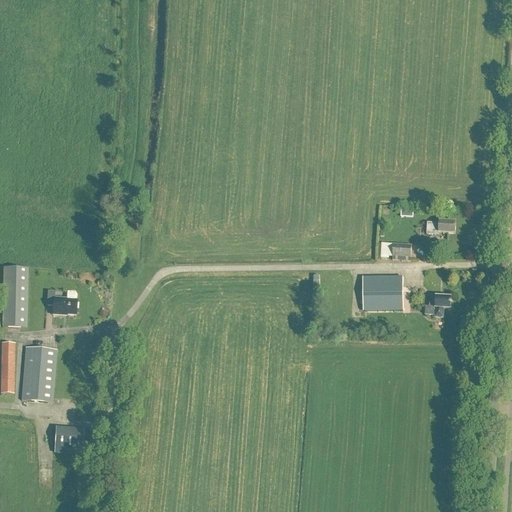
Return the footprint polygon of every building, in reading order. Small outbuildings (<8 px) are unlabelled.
[(440,223),(439,225),(428,225),(427,236),(440,237),(440,234),(455,235),(456,224),(440,223)] [(393,258),(411,259),(412,247),(394,246),(393,258)] [(3,269),(2,329),(26,330),(28,270),(3,269)] [(402,279),(362,280),(363,313),(403,312),(402,279)] [(67,293),(66,301),(54,300),(54,294),(48,293),(47,307),(53,307),(52,317),(63,317),(63,316),(76,317),(77,302),(75,302),(76,296),(75,294),(67,293)] [(426,308),(425,317),(435,317),(435,319),(444,319),(444,311),(451,311),(451,299),(436,299),(431,299),(430,299),(430,308),(426,308)] [(13,396),(14,346),(2,345),(1,395),(13,396)] [(79,402),(80,395),(81,390),(83,390),(86,361),(84,360),(84,350),(64,348),(63,359),(61,359),(59,388),(54,387),(57,352),(26,349),(21,402),(52,405),(53,400),(79,402)] [(82,457),(84,431),(55,429),(54,455),(82,457)]
